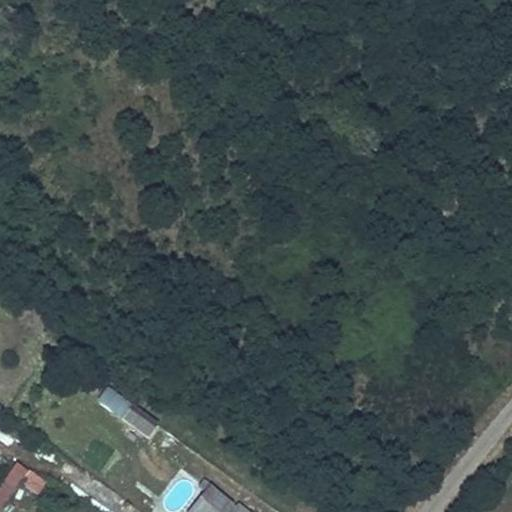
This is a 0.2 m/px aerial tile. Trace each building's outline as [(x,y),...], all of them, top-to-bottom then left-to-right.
[(499,221),(479,247),(491,257),(511,230),(499,221)] [(94,406),(145,440),(156,423),(105,389),(94,406)] [(28,477),(13,467),(0,486),(0,511),(4,511),(21,488),(28,477)] [(45,488),(28,477),(21,488),(38,499),(45,488)] [(205,495),(190,511),(244,511),(238,507),(234,511),(210,492),(214,488),(203,479),(196,488),(205,495)]
